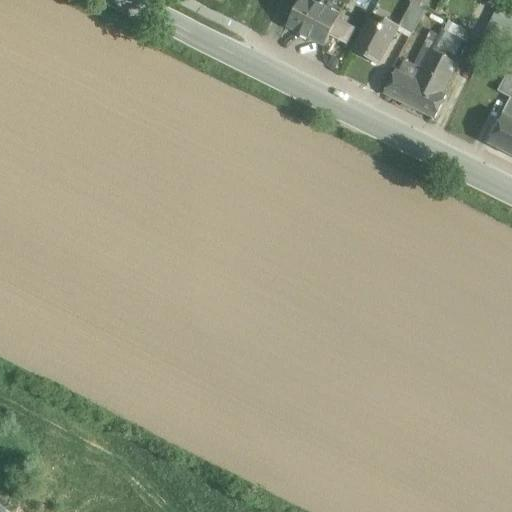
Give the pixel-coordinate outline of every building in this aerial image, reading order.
[(282,0),(279,8),(294,15),(300,0),(282,0)] [(314,0),(300,0),(294,15),(289,26),(328,44),(342,13),(314,0)] [(511,1),(490,26),(511,45),(511,1)] [(412,4),(399,26),(400,27),(412,34),(425,11),(412,4)] [(382,26),(369,19),(352,50),(378,65),(400,27),(399,26),(385,19),(382,26)] [(508,46),(486,35),(481,47),(503,57),(508,46)] [(430,50),(420,70),(405,62),(400,73),(395,71),(384,93),(435,119),(446,96),(443,94),(460,60),(456,58),(454,62),(430,50)] [(511,73),(509,72),(499,91),(511,97),(511,73)] [(511,99),(490,143),(511,154),(511,99)]
